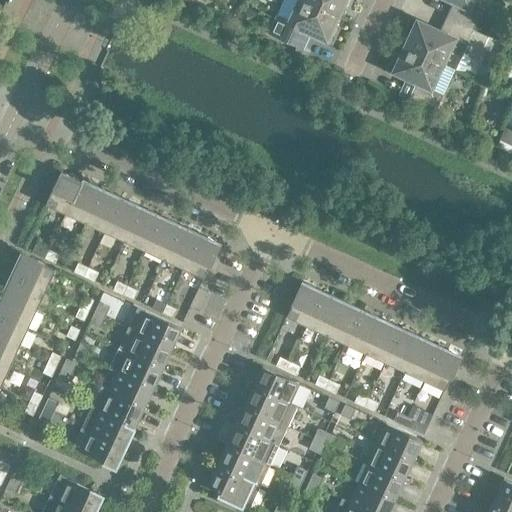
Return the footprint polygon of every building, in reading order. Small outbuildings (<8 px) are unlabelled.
[(333,26),(338,15),(306,0),(283,0),(268,32),(296,45),(296,44),(295,43),(299,34),(300,35),(303,30),(326,40),(326,39),(330,41),(336,28),(333,26)] [(306,0),(338,15),(343,3),(347,5),(349,0),(306,0)] [(468,7),(471,0),(449,0),(452,1),(450,6),(451,7),(447,16),(446,15),(446,16),(473,29),(480,13),(468,7)] [(487,37),(472,30),(473,29),(446,16),(445,17),(446,17),(442,26),(441,25),(439,30),(416,20),(415,21),(412,19),(405,33),(409,34),(404,45),(454,69),(465,71),(470,59),(462,52),(465,45),(483,46),(487,37)] [(493,25),(488,34),(501,40),(505,31),(493,25)] [(435,110),(454,69),(404,45),(399,57),(395,55),(389,69),(392,70),(392,71),(415,82),(413,87),(414,87),(410,96),(408,96),(408,97),(435,110)] [(511,110),(498,139),(511,145),(511,110)] [(65,213),(81,180),(78,179),(79,178),(70,172),(69,174),(60,170),(45,204),(65,213)] [(85,222),(100,189),(98,188),(98,187),(89,182),(88,183),(81,180),(65,213),(85,222)] [(104,232),(120,198),(118,197),(118,196),(109,191),(108,193),(100,189),(85,222),(104,232)] [(124,241),(139,207),(137,206),(138,205),(128,200),(128,202),(120,198),(104,232),(124,241)] [(143,250),(159,216),(157,215),(157,214),(148,209),(147,211),(139,207),(124,241),(143,250)] [(163,259),(179,225),(176,224),(177,224),(168,218),(167,220),(159,216),(143,250),(163,259)] [(182,268),(198,234),(196,233),(187,227),(186,229),(179,225),(163,259),(182,268)] [(206,238),(198,234),(182,268),(203,278),(219,244),(216,243),(216,242),(207,236),(206,238)] [(43,257),(47,248),(36,243),(32,252),(43,257)] [(59,254),(47,248),(43,257),(55,262),(59,254)] [(15,266),(12,274),(45,289),(55,269),(21,253),(20,256),(19,256),(13,265),(15,266)] [(84,276),(88,267),(78,263),(74,271),(84,276)] [(98,272),(88,267),(84,276),(94,281),(98,272)] [(36,309),(45,289),(12,274),(8,282),(6,281),(3,291),(4,291),(3,293),(36,309)] [(123,294),(127,286),(117,281),(113,289),(123,294)] [(322,292),(314,289),(315,287),(305,283),(304,284),(301,283),(286,316),(306,326),(322,292)] [(137,290),(127,286),(123,294),(133,299),(137,290)] [(326,335),(341,301),(339,300),(340,299),(330,294),(330,296),(322,292),(306,326),(326,335)] [(0,315),(27,328),(36,309),(3,293),(2,296),(1,295),(0,296),(0,315)] [(84,295),(80,305),(88,309),(93,299),(84,295)] [(162,312),(166,304),(156,299),(152,308),(162,312)] [(345,344),(360,313),(361,310),(353,307),(354,305),(344,301),(343,302),(341,301),(326,335),(345,344)] [(99,302),(94,312),(104,317),(109,307),(99,302)] [(176,308),(166,304),(162,312),(172,317),(176,308)] [(84,319),(88,309),(80,305),(75,315),(84,319)] [(137,308),(128,328),(171,348),(180,327),(137,307),(136,308),(137,308)] [(365,353),(380,319),(378,318),(379,318),(370,312),(368,314),(361,310),(360,313),(345,344),(365,353)] [(100,327),(104,317),(94,312),(89,322),(100,327)] [(0,339),(18,348),(27,328),(0,315),(0,339)] [(400,329),(393,325),(392,325),(393,323),(383,320),(383,321),(380,319),(365,353),(384,362),(400,329)] [(66,335),(75,339),(79,329),(71,325),(66,335)] [(162,367),(171,348),(128,328),(118,347),(162,367)] [(404,371),(420,338),(400,329),(384,362),(404,371)] [(439,347),(432,343),(420,338),(404,371),(424,380),(439,347)] [(0,363),(9,368),(18,348),(0,339),(0,363)] [(80,341),(76,351),(86,356),(91,346),(80,341)] [(152,387),(162,367),(118,347),(109,367),(108,368),(116,372),(117,370),(152,387)] [(460,356),(447,350),(439,347),(424,380),(444,390),(460,356)] [(56,366),(60,356),(52,352),(47,362),(56,366)] [(273,364),(284,369),(288,361),(277,355),(273,364)] [(76,363),(71,360),(66,358),(61,368),(71,373),(76,363)] [(300,366),(288,361),(284,369),(296,374),(300,366)] [(51,376),(56,366),(47,362),(42,372),(51,376)] [(0,386),(9,368),(0,363),(0,386)] [(262,366),(253,386),(288,403),(289,401),(298,382),(262,366)] [(67,383),(71,373),(61,368),(56,378),(67,383)] [(143,406),(152,387),(117,370),(116,372),(108,389),(108,390),(143,406)] [(325,388),(329,379),(319,375),(315,383),(325,388)] [(339,384),(329,379),(325,388),(335,393),(339,384)] [(134,426),(143,406),(108,390),(108,389),(100,385),(100,386),(91,406),(134,426)] [(297,405),(289,401),(288,403),(253,386),(244,406),(287,426),(296,406),(297,405)] [(37,407),(42,395),(34,391),(28,403),(37,407)] [(364,406),(368,398),(358,393),(354,401),(364,406)] [(334,412),(339,401),(329,396),(324,407),(334,412)] [(58,402),(47,397),(43,407),(53,412),(58,402)] [(378,402),(368,398),(364,406),(374,411),(378,402)] [(31,418),(37,407),(28,403),(23,414),(31,418)] [(355,409),(344,404),(340,414),(350,419),(355,409)] [(129,438),(134,426),(91,406),(82,426),(124,445),(127,437),(129,438)] [(287,426),(244,406),(234,425),(278,445),(287,426)] [(48,422),(53,412),(43,407),(38,418),(48,422)] [(403,424),(407,416),(397,411),(393,420),(403,424)] [(417,421),(407,416),(403,424),(413,429),(417,421)] [(385,423),(376,443),(412,460),(421,439),(385,423)] [(278,445),(234,425),(225,445),(268,465),(278,445)] [(114,465),(124,445),(82,426),(72,446),(114,465)] [(323,443),(328,432),(317,428),(313,438),(323,443)] [(338,437),(328,432),(323,443),(333,447),(338,437)] [(318,453),(323,443),(313,438),(308,448),(318,453)] [(328,458),(333,447),(323,443),(318,453),(328,458)] [(402,480),(412,460),(376,443),(367,463),(402,480)] [(268,465),(225,445),(216,464),(252,481),(251,482),(259,486),(260,485),(259,485),(268,465)] [(0,472),(5,475),(10,465),(1,461),(0,463),(0,472)] [(393,499),(402,480),(367,463),(358,483),(393,499)] [(241,505),(251,482),(252,481),(216,464),(207,485),(221,491),(219,495),(241,505)] [(302,480),(307,470),(296,465),(292,476),(302,480)] [(26,472),(15,467),(11,477),(21,482),(26,472)] [(323,478),(312,473),(308,483),(318,488),(323,478)] [(59,475),(49,495),(85,511),(92,511),(101,494),(59,475)] [(297,491),(302,480),(292,476),(287,486),(297,491)] [(16,493),(21,482),(11,477),(6,488),(16,493)] [(511,481),(503,478),(494,498),(511,506),(511,481)] [(313,498),(318,488),(308,483),(303,493),(313,498)] [(369,511),(387,511),(393,499),(358,483),(349,501),(348,502),(369,511)] [(85,511),(49,495),(41,511),(85,511)] [(369,511),(348,502),(349,501),(341,497),(341,498),(341,499),(334,511),(369,511)] [(511,511),(511,506),(494,498),(487,511),(511,511)]
